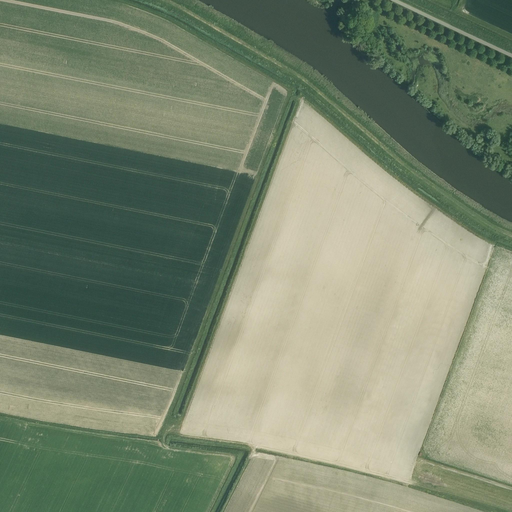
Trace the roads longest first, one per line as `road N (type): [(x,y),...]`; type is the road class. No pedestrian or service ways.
road 1 (track): [(511,238),(443,198),(293,76),(134,0)]
road 2 (unknown): [(207,511),(232,457),(168,448),(164,439)]
road 3 (unclassified): [(511,56),(393,0)]
